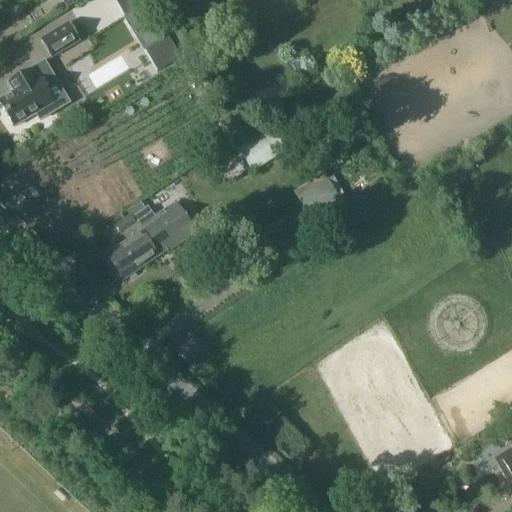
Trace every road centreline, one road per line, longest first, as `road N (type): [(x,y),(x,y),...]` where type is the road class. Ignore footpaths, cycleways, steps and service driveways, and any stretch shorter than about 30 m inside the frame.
road 1 (tertiary): [(321,511),(0,229)]
road 2 (unknown): [(198,511),(0,342)]
